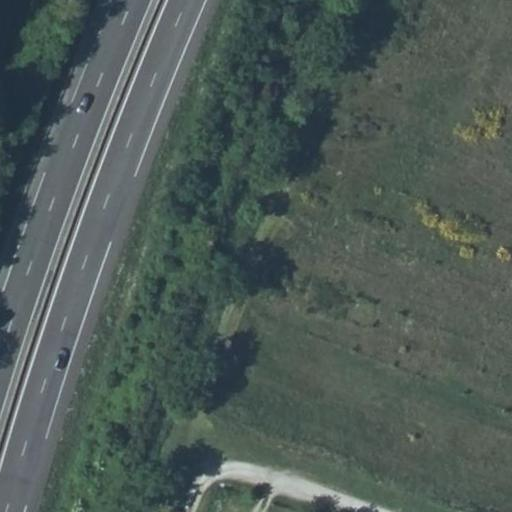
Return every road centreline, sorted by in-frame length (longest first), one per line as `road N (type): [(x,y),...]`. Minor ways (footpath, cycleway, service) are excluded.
road 1 (trunk): [(4,511),(75,281),(185,0)]
road 2 (trunk): [(131,0),(0,356)]
road 3 (unclassified): [(191,511),(198,488),(230,476),(342,511)]
